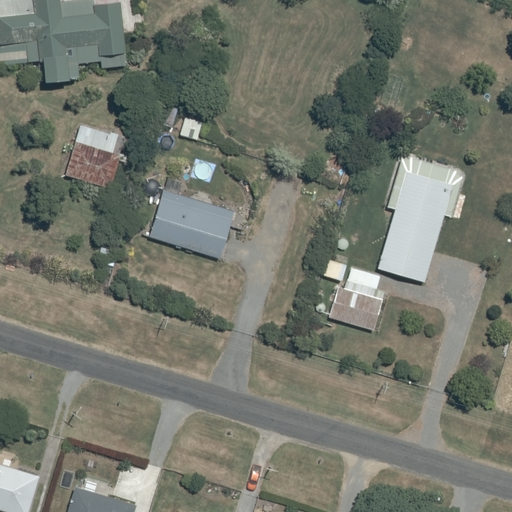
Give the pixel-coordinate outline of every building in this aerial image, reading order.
[(122,66),(117,3),(89,5),(89,0),(76,0),(55,2),(54,0),(0,0),(0,63),(38,60),(39,81),(74,78),(73,63),(96,62),(96,68),(122,66)] [(170,127),(177,100),(159,95),(152,123),(170,127)] [(200,122),(183,117),(178,136),(195,140),(200,122)] [(123,136),(78,122),(62,175),(106,188),(123,136)] [(466,197),(453,193),(460,171),(399,153),(383,207),(391,209),(374,268),(420,281),(439,215),(446,217),(459,221),(466,197)] [(229,211),(160,190),(146,237),(215,258),(229,211)] [(343,264),(326,259),(321,276),(338,281),(343,264)] [(377,274),(348,266),(341,290),(335,288),(327,317),(370,329),(378,299),(371,297),(377,274)] [(0,510),(6,511),(24,511),(35,475),(0,465),(0,510)] [(130,511),(133,503),(68,488),(61,511),(130,511)]
